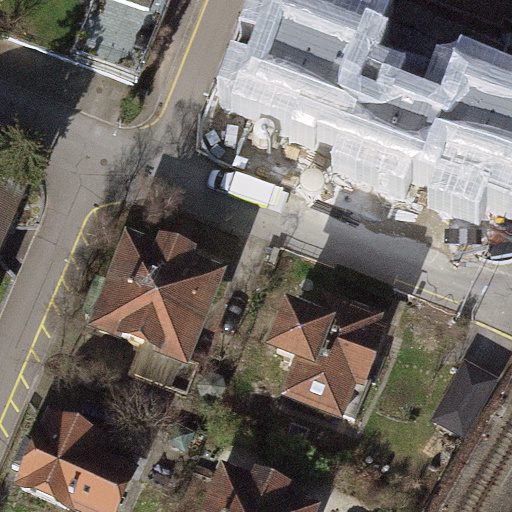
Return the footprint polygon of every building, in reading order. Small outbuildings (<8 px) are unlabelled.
[(88,0),(88,2),(70,48),(135,73),(164,0),(88,0)] [(511,73),(308,0),(290,0),(241,137),(508,233),(511,222),(511,73)] [(0,224),(14,191),(0,185),(0,224)] [(124,249),(93,330),(137,346),(125,377),(164,392),(206,280),(165,265),(124,249)] [(297,363),(283,398),(347,423),(364,381),(355,378),(373,331),(348,321),(319,310),(311,330),(283,319),(270,353),(297,363)] [(491,380),(457,362),(425,423),(459,441),(491,380)] [(45,423),(15,488),(67,511),(104,511),(122,476),(103,468),(107,459),(110,453),(45,423)] [(219,481),(206,511),(292,511),(260,498),(219,481)]
